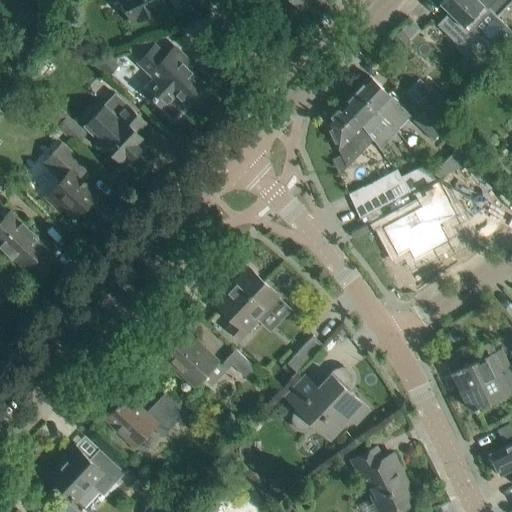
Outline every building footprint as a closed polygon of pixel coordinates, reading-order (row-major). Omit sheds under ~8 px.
[(162,0),(125,0),(135,21),(166,7),(162,0)] [(507,47),(511,41),(511,30),(495,14),(496,14),(480,0),(440,0),(439,2),(449,12),(437,24),(485,70),(507,47)] [(480,0),(496,14),(509,0),(480,0)] [(144,89),(163,107),(161,108),(173,119),(187,104),(185,101),(202,83),(192,73),(196,68),(174,47),(166,56),(155,45),(139,62),(155,78),(144,89)] [(369,76),(355,91),(388,123),(395,130),(410,115),(402,108),(389,94),(384,90),(369,76)] [(355,91),(341,105),(361,124),(361,123),(374,139),(382,130),(390,138),(397,131),(395,130),(388,123),(355,91)] [(115,93),(84,126),(99,141),(99,144),(100,147),(102,149),(105,150),(109,149),(124,164),(146,141),(137,132),(140,129),(146,122),(115,93)] [(327,124),(341,155),(332,159),(340,175),(374,139),(361,123),(361,124),(341,105),(328,119),(327,124)] [(423,110),(413,121),(433,140),(443,129),(423,110)] [(66,116),(57,125),(77,143),(86,134),(66,116)] [(59,178),(47,190),(75,216),(97,193),(79,176),(88,167),(61,142),(41,162),(59,178)] [(349,194),(355,207),(370,198),(403,180),(397,169),(364,187),(349,194)] [(0,193),(9,184),(0,175),(0,193)] [(511,197),(497,184),(491,179),(483,187),(504,206),(511,197)] [(370,198),(355,207),(360,218),(363,217),(376,209),(394,199),(409,191),(403,180),(370,198)] [(419,207),(383,228),(398,256),(409,250),(415,260),(450,241),(441,226),(452,219),(440,200),(445,197),(436,181),(411,193),(419,207)] [(0,220),(0,244),(10,255),(25,268),(47,245),(37,235),(40,232),(33,225),(30,229),(10,210),(0,220)] [(228,328),(237,337),(276,296),(278,297),(279,296),(248,268),(233,284),(234,285),(229,291),(226,288),(214,301),(234,321),(228,328)] [(187,331),(163,356),(177,369),(195,386),(202,377),(211,386),(227,370),(218,361),(218,360),(201,344),(187,331)] [(292,357),(291,358),(297,363),(292,368),(297,372),(303,366),(310,359),(324,345),(313,335),(299,349),(292,357)] [(452,371),(461,391),(511,368),(502,348),(496,350),(491,340),(458,356),(463,366),(460,368),(459,366),(455,368),(456,370),(452,371)] [(235,349),(225,359),(226,359),(231,365),(243,376),(253,366),(235,349)] [(511,389),(511,369),(511,368),(461,391),(470,410),(474,408),(475,410),(479,408),(478,406),(511,389)] [(313,425),(330,440),(351,418),(355,422),(367,408),(347,390),(351,386),(353,380),(351,374),(347,370),(341,369),(335,371),(320,387),(319,386),(318,388),(305,376),(286,396),(299,409),(295,413),(294,419),(296,424),(300,428),(306,429),(311,428),(313,425)] [(127,394),(105,417),(117,428),(134,445),(136,447),(155,428),(159,424),(167,432),(177,421),(183,426),(188,431),(193,426),(187,421),(191,416),(165,392),(146,412),(127,394)] [(226,448),(235,438),(229,432),(219,442),(226,448)] [(64,460),(49,476),(64,490),(76,501),(86,490),(87,490),(91,486),(102,496),(109,488),(124,472),(105,454),(90,440),(90,441),(98,449),(89,459),(78,448),(68,460),(66,458),(64,460)] [(250,460),(250,442),(238,443),(239,461),(250,460)] [(511,442),(508,445),(490,453),(500,475),(511,469),(511,442)] [(376,447),(358,456),(352,459),(361,478),(364,476),(381,511),(391,511),(414,501),(405,482),(404,483),(399,473),(402,472),(392,453),(382,459),(376,447)]
